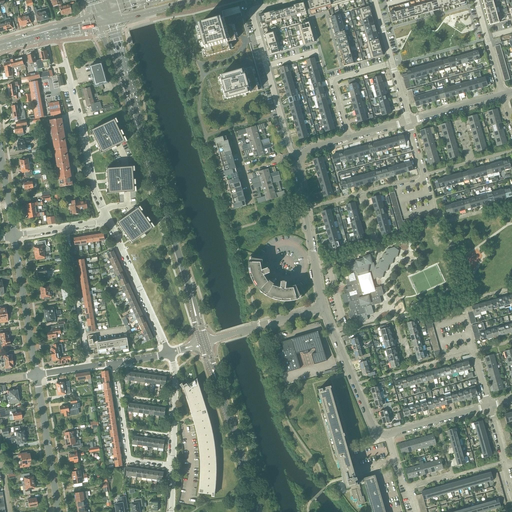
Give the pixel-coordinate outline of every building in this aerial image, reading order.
[(61,4),(60,0),(50,0),(53,7),(58,5),(59,7),(61,15),(67,13),(67,14),(71,13),(69,4),(62,6),(61,4)] [(324,0),(318,0),(321,8),(322,8),(326,7),(324,0)] [(447,0),(441,0),(444,8),(449,7),(447,0)] [(511,0),(503,0),(508,15),(509,18),(510,20),(511,19),(511,0)] [(22,27),(26,26),(23,17),(19,18),(18,14),(19,13),(17,6),(14,7),(17,19),(18,22),(19,27),(22,26),(22,27)] [(359,9),(356,10),(358,16),(359,15),(360,15),(371,12),(369,6),(359,9)] [(40,22),(43,21),(41,12),(40,10),(36,11),(36,8),(33,9),(34,14),(35,17),(36,17),(37,22),(40,21),(40,22)] [(41,12),(43,21),(47,20),(46,19),(49,18),(48,14),(48,13),(47,10),(48,10),(47,8),(40,10),(41,12)] [(222,11),(192,20),(196,35),(194,35),(197,43),(198,42),(209,80),(207,80),(209,88),(211,87),(215,102),(224,100),(227,100),(258,91),(263,89),(241,13),(223,18),(222,11)] [(360,15),(359,15),(361,21),(363,20),(372,18),(371,12),(360,15)] [(264,14),(259,15),(263,29),(268,27),(267,23),(264,14)] [(341,14),(330,17),(332,23),(343,20),(341,14)] [(3,20),(6,31),(12,29),(12,28),(14,28),(12,21),(10,22),(9,18),(6,19),(5,15),(1,16),(3,20)] [(372,18),(363,20),(363,21),(364,26),(374,23),(372,18)] [(343,20),(332,23),(333,29),(344,26),(345,25),(344,19),(343,20)] [(309,22),(298,25),(299,30),(310,27),(309,22)] [(364,26),(363,26),(365,32),(375,29),(374,23),(364,26)] [(344,26),(333,29),(335,34),(346,31),(344,26)] [(310,27),(299,30),(301,35),(312,32),(310,27)] [(375,29),(365,32),(366,37),(377,34),(375,29)] [(346,31),(335,34),(336,40),(347,36),(347,37),(348,36),(347,30),(346,31)] [(377,34),(366,37),(368,42),(368,43),(378,40),(377,34)] [(347,36),(336,40),(338,45),(349,42),(347,37),(347,36)] [(313,37),(302,40),(303,45),(315,42),(313,37)] [(368,42),(366,43),(368,48),(380,45),(378,40),(368,43),(368,42)] [(276,42),(267,45),(269,49),(280,46),(278,41),(276,42)] [(349,42),(338,45),(340,50),(350,47),(350,48),(352,47),(350,41),(349,42)] [(380,45),(368,48),(369,53),(381,50),(380,45)] [(280,46),(269,49),(270,55),(281,52),(280,46)] [(350,47),(340,50),(341,56),(352,53),(352,52),(350,48),(350,47)] [(381,50),(369,53),(371,59),(383,55),(381,50)] [(49,59),(47,51),(41,53),(42,59),(37,61),(39,69),(44,68),(43,63),(47,62),(48,66),(51,65),(49,59)] [(471,53),(473,61),(480,59),(477,51),(471,53)] [(352,53),(341,56),(342,61),(353,58),(355,58),(353,52),(352,52),(352,53)] [(471,53),(465,54),(468,63),(473,61),(471,53)] [(37,67),(36,62),(34,54),(28,56),(30,64),(30,63),(31,66),(34,65),(35,68),(37,67)] [(465,54),(459,56),(462,64),(468,63),(465,54)] [(459,56),(454,58),(456,66),(462,64),(459,56)] [(17,59),(16,60),(18,67),(19,69),(19,71),(26,69),(25,68),(25,65),(24,66),(22,58),(19,59),(18,58),(17,59)] [(314,58),(306,61),(308,67),(316,64),(314,58)] [(353,58),(342,61),(344,66),(355,63),(353,58)] [(450,68),(456,66),(454,58),(448,59),(450,68)] [(448,59),(442,61),(444,69),(450,68),(448,59)] [(11,61),(10,61),(12,69),(18,67),(16,60),(13,60),(11,60),(11,61)] [(5,63),(4,63),(5,68),(4,68),(5,70),(6,76),(6,77),(7,77),(8,79),(14,78),(13,76),(12,69),(10,61),(7,62),(7,61),(5,62),(5,63)] [(440,62),(436,63),(438,71),(444,69),(442,61),(440,62)] [(90,66),(96,86),(107,83),(102,63),(90,66)] [(433,73),(438,71),(436,63),(434,63),(430,64),(433,73)] [(316,64),(308,67),(309,73),(318,70),(316,64)] [(428,65),(424,66),(427,74),(433,73),(430,64),(428,65)] [(281,74),(290,72),(288,66),(280,68),(281,74)] [(422,67),(418,68),(421,76),(422,79),(428,77),(427,74),(424,66),(422,67)] [(416,68),(413,69),(415,78),(416,81),(418,80),(418,77),(421,76),(418,68),(416,68)] [(407,73),(408,76),(409,79),(415,78),(413,69),(407,71),(407,73)] [(311,78),(319,76),(318,70),(309,73),(311,78)] [(38,78),(40,78),(39,73),(39,72),(27,75),(28,81),(38,78)] [(281,74),(283,80),(291,78),(290,72),(281,74)] [(479,80),(481,88),(487,86),(491,85),(490,83),(488,77),(481,79),(480,73),(477,74),(479,80)] [(319,76),(311,78),(313,84),(321,82),(319,76)] [(374,85),(382,83),(381,77),(372,79),(374,85)] [(283,80),(285,86),(293,84),(291,78),(283,80)] [(479,80),(473,81),(475,89),(481,88),(479,80)] [(8,86),(9,91),(17,90),(19,89),(19,87),(18,81),(13,82),(14,85),(9,85),(8,86)] [(475,89),(473,81),(467,83),(469,91),(475,89)] [(321,82),(313,84),(314,90),(323,88),(321,82)] [(349,88),(350,92),(358,89),(356,83),(348,86),(349,88)] [(382,83),(374,85),(376,91),(384,89),(383,86),(382,83)] [(469,91),(467,83),(461,85),(464,93),(469,91)] [(286,92),(295,89),(293,84),(285,86),(286,92)] [(461,85),(455,86),(458,94),(464,93),(461,85)] [(458,94),(455,86),(449,88),(452,96),(458,94)] [(84,90),(86,99),(93,98),(90,88),(84,90)] [(316,96),(324,94),(323,88),(314,90),(316,96)] [(449,88),(444,90),(446,98),(452,96),(449,88)] [(286,92),(288,98),(296,95),(295,89),(286,92)] [(358,89),(350,92),(350,93),(350,94),(351,98),(360,96),(358,89)] [(384,89),(376,91),(377,97),(386,95),(385,93),(384,89)] [(15,96),(16,99),(20,98),(19,98),(21,97),(20,93),(17,93),(17,90),(9,91),(10,96),(11,97),(15,96)] [(446,98),(444,90),(438,91),(440,99),(446,98)] [(440,99),(438,91),(432,93),(434,101),(440,99)] [(419,94),(420,96),(422,104),(424,104),(425,104),(428,103),(426,94),(425,92),(419,94)] [(434,101),(432,93),(426,94),(428,103),(434,101)] [(326,100),(324,94),(316,96),(318,102),(326,100)] [(290,104),(298,101),(296,95),(288,98),(290,104)] [(379,103),(387,101),(386,95),(377,97),(375,98),(376,104),(379,103)] [(352,100),(353,104),(361,102),(360,96),(351,98),(352,100)] [(422,104),(420,96),(414,98),(415,100),(416,103),(417,106),(422,104)] [(88,106),(91,105),(93,112),(102,109),(100,102),(95,104),(93,98),(86,99),(88,106)] [(319,108),(328,106),(326,100),(318,102),(319,108)] [(290,104),(291,109),(300,107),(298,101),(290,104)] [(387,101),(379,103),(381,109),(389,107),(388,105),(387,101)] [(11,108),(11,111),(12,111),(12,112),(23,110),(22,102),(20,102),(16,103),(17,106),(12,106),(11,107),(11,108)] [(355,110),(363,108),(361,102),(353,104),(354,106),(355,110)] [(321,114),(329,111),(328,106),(319,108),(321,114)] [(293,115),(301,113),(300,107),(291,109),(293,115)] [(389,107),(381,109),(383,116),(391,113),(390,111),(389,107)] [(355,112),(357,116),(365,114),(363,108),(355,110),(355,112)] [(489,119),(490,119),(499,116),(497,109),(487,112),(489,112),(490,118),(489,118),(489,119)] [(12,114),(12,117),(13,117),(14,118),(15,121),(16,121),(26,119),(24,110),(23,110),(12,112),(12,114)] [(331,117),(329,111),(321,114),(323,120),(331,117)] [(293,115),(295,121),(303,119),(301,113),(293,115)] [(358,122),(367,120),(365,114),(357,116),(358,122)] [(469,124),(478,122),(476,116),(477,116),(477,115),(467,118),(469,124)] [(491,126),(492,125),(501,123),(499,116),(490,119),(492,125),(491,125),(491,126)] [(333,123),(331,117),(323,120),(324,126),(333,123)] [(62,119),(50,121),(51,125),(52,125),(57,154),(67,152),(66,141),(64,133),(62,119)] [(115,119),(92,131),(103,153),(126,142),(115,119)] [(296,127),(305,125),(303,119),(295,121),(296,127)] [(15,130),(14,130),(15,133),(16,133),(16,134),(18,133),(19,136),(24,135),(23,132),(24,132),(23,128),(26,128),(28,128),(27,121),(16,123),(17,127),(15,127),(15,130)] [(479,122),(478,122),(469,124),(471,131),(480,129),(478,123),(479,122)] [(333,123),(324,126),(326,131),(334,129),(333,123)] [(443,132),(452,130),(450,123),(440,125),(440,126),(441,125),(443,131),(442,132),(443,132)] [(493,132),(494,132),(503,130),(502,128),(501,123),(492,125),(494,131),(493,132)] [(251,128),(254,137),(259,136),(257,131),(261,129),(263,135),(265,134),(264,129),(266,128),(265,124),(251,128)] [(296,127),(298,133),(306,131),(305,125),(296,127)] [(243,135),(248,133),(249,139),(254,137),(251,128),(237,131),(239,136),(241,135),(242,141),(245,140),(243,135)] [(422,138),(430,135),(429,129),(430,129),(430,128),(420,131),(422,138)] [(481,129),(480,129),(471,131),(473,138),(482,136),(480,130),(481,129)] [(444,139),(445,139),(454,136),(452,130),(443,132),(445,138),(444,138),(444,139)] [(495,139),(496,139),(505,136),(503,130),(494,132),(496,138),(495,139)] [(300,139),(308,137),(306,131),(298,133),(300,139)] [(259,136),(254,137),(257,147),(270,143),(269,139),(267,139),(265,134),(263,135),(264,140),(260,141),(259,136)] [(432,135),(430,135),(422,138),(424,145),(432,142),(431,136),(432,136),(432,135)] [(482,136),(473,138),(475,145),(483,142),(482,136),(483,136),(483,135),(482,136)] [(217,144),(228,141),(228,140),(227,140),(226,136),(221,138),(220,137),(220,138),(215,139),(216,141),(215,142),(216,143),(217,144)] [(400,146),(405,144),(403,136),(397,137),(400,146)] [(446,146),(447,145),(456,143),(454,136),(445,139),(447,145),(446,145),(446,146)] [(505,136),(496,139),(498,145),(497,145),(497,146),(507,143),(505,136)] [(254,137),(249,139),(251,144),(246,145),(245,140),(242,141),(244,146),(242,146),(243,151),(257,147),(254,137)] [(394,147),(400,146),(397,137),(391,139),(394,147)] [(27,149),(26,148),(27,148),(28,149),(29,150),(31,150),(32,149),(32,147),(32,146),(31,145),(28,146),(28,145),(28,143),(32,142),(31,139),(27,140),(22,141),(19,141),(19,144),(18,144),(19,150),(27,149)] [(391,139),(385,141),(388,149),(394,147),(391,139)] [(218,147),(218,149),(229,145),(228,141),(217,144),(217,146),(217,147),(218,147)] [(382,151),(388,149),(385,141),(379,142),(382,151)] [(376,152),(382,151),(379,142),(374,144),(376,152)] [(434,142),(432,142),(424,145),(426,151),(434,149),(432,143),(434,142)] [(485,142),(483,142),(475,145),(477,152),(487,149),(485,149),(484,143),(485,143),(485,142)] [(270,143),(257,147),(259,157),(264,155),(263,150),(267,149),(269,154),(271,153),(269,148),(271,147),(271,145),(270,143)] [(458,150),(456,143),(447,145),(449,152),(447,152),(448,153),(449,152),(458,150)] [(376,152),(374,144),(368,146),(370,154),(376,152)] [(364,156),(370,154),(368,146),(362,147),(364,156)] [(257,147),(243,151),(244,155),(246,155),(248,160),(250,159),(249,154),(253,153),(255,158),(259,157),(257,147)] [(364,156),(362,147),(356,149),(358,157),(364,156)] [(434,149),(426,151),(427,158),(436,155),(434,149),(436,149),(435,148),(434,149)] [(352,159),(358,157),(356,149),(350,151),(352,159)] [(220,156),(221,158),(232,155),(230,150),(219,153),(220,155),(219,156),(220,156)] [(459,157),(458,150),(449,152),(451,158),(449,159),(450,159),(459,157)] [(346,161),(352,159),(350,151),(344,152),(346,161)] [(67,152),(57,154),(61,182),(60,182),(61,187),(73,185),(70,171),(69,163),(67,152)] [(341,162),(346,161),(344,152),(338,154),(341,162)] [(341,162),(338,154),(332,156),(335,164),(341,162)] [(437,155),(436,155),(427,158),(429,165),(439,162),(438,162),(436,156),(438,156),(437,155)] [(314,160),(315,166),(324,164),(322,158),(314,160)] [(510,166),(509,163),(508,160),(502,162),(505,170),(510,168),(510,166)] [(404,164),(407,172),(413,170),(411,162),(404,164)] [(499,172),(505,170),(502,162),(496,163),(499,172)] [(493,173),(499,172),(496,163),(490,165),(493,173)] [(317,172),(325,170),(324,164),(315,166),(317,172)] [(403,173),(407,172),(404,164),(398,165),(401,174),(403,173)] [(29,165),(21,166),(22,172),(25,172),(26,177),(33,176),(32,171),(30,171),(29,165)] [(401,174),(398,165),(393,167),(395,175),(397,175),(401,174)] [(493,173),(490,165),(484,167),(487,175),(493,173)] [(133,167),(108,169),(110,194),(135,192),(133,167)] [(268,169),(263,170),(266,180),(280,176),(278,172),(276,172),(275,167),(273,168),(274,173),(270,174),(268,169)] [(392,176),(395,175),(393,167),(387,169),(389,177),(392,176)] [(481,177),(487,175),(484,167),(479,168),(481,177)] [(237,173),(236,168),(225,172),(224,172),(225,173),(224,174),(225,175),(226,177),(226,176),(237,173)] [(380,180),(383,179),(381,170),(380,168),(374,170),(375,172),(377,180),(380,180)] [(481,177),(479,168),(473,170),(475,178),(481,177)] [(386,178),(389,177),(387,169),(381,170),(383,179),(386,178)] [(251,180),(253,184),(266,180),(263,170),(259,172),(260,177),(256,178),(254,173),(252,174),(254,179),(251,180)] [(317,172),(319,178),(327,176),(325,170),(317,172)] [(469,180),(475,178),(473,170),(467,172),(469,180)] [(375,172),(369,174),(371,182),(374,181),(377,180),(375,172)] [(463,182),(469,180),(467,172),(461,173),(463,182)] [(461,173),(455,175),(457,183),(463,182),(461,173)] [(368,183),(371,182),(369,174),(363,175),(366,184),(368,183)] [(363,175),(357,177),(360,185),(362,185),(366,184),(363,175)] [(451,185),(457,183),(455,175),(449,177),(451,185)] [(280,176),(266,180),(269,190),(274,188),(272,183),(277,182),(278,187),(280,186),(279,181),(281,181),(280,176)] [(320,184),(329,182),(327,176),(319,178),(320,184)] [(356,186),(360,185),(357,177),(351,179),(354,187),(356,186)] [(449,177),(443,178),(446,187),(451,185),(449,177)] [(440,188),(446,187),(443,178),(437,180),(438,182),(438,183),(435,184),(436,189),(440,188)] [(350,188),(354,187),(351,179),(346,180),(348,189),(350,188)] [(31,189),(37,188),(35,180),(29,181),(29,182),(24,183),(25,189),(30,189),(31,189)] [(258,193),(260,192),(258,187),(263,186),(264,191),(269,190),(266,180),(253,184),(254,189),(256,188),(258,193)] [(348,189),(346,180),(340,182),(342,190),(344,190),(348,189)] [(320,184),(322,190),(330,188),(329,182),(320,184)] [(280,186),(278,187),(280,192),(275,194),(274,188),(269,190),(272,200),(285,196),(284,191),(282,192),(280,186)] [(243,192),(241,187),(230,190),(231,192),(230,193),(231,193),(232,195),(243,192)] [(332,194),(330,188),(322,190),(324,197),(332,194)] [(261,198),(260,192),(258,193),(259,198),(257,199),(258,203),(272,200),(269,190),(264,191),(266,196),(261,198)] [(504,190),(498,192),(500,200),(506,198),(504,190)] [(43,199),(50,198),(52,198),(51,191),(42,192),(43,196),(42,196),(43,199)] [(494,201),(500,200),(498,192),(492,193),(494,201)] [(488,203),(494,201),(492,193),(486,195),(488,203)] [(482,205),(488,203),(486,195),(480,196),(482,205)] [(373,204),(382,202),(380,196),(372,198),(373,204)] [(482,205),(480,196),(474,198),(477,206),(482,205)] [(471,208),(477,206),(474,198),(468,200),(471,208)] [(72,211),(72,215),(81,213),(81,210),(84,209),(84,210),(88,209),(86,201),(79,202),(79,200),(71,201),(72,206),(70,206),(71,211),(72,211)] [(471,208),(468,200),(462,201),(465,210),(471,208)] [(245,201),(234,204),(234,206),(234,207),(235,207),(235,209),(240,207),(241,208),(241,207),(246,206),(245,201)] [(459,211),(465,210),(462,201),(457,203),(459,211)] [(373,204),(375,210),(383,208),(382,202),(373,204)] [(28,211),(38,210),(37,206),(39,206),(38,203),(27,205),(28,211)] [(346,205),(348,211),(356,209),(355,203),(346,205)] [(459,211),(457,203),(451,205),(453,213),(459,211)] [(447,215),(453,213),(451,205),(445,206),(447,215)] [(139,208),(118,222),(133,243),(154,228),(139,208)] [(375,210),(377,216),(385,214),(383,208),(375,210)] [(350,218),(358,215),(356,209),(348,211),(350,218)] [(322,212),(324,218),(332,216),(330,210),(322,212)] [(387,220),(385,214),(377,216),(378,223),(387,220)] [(350,218),(351,224),(360,221),(358,215),(350,218)] [(334,222),(332,216),(324,218),(325,224),(334,222)] [(378,223),(380,229),(388,226),(387,220),(378,223)] [(360,221),(351,224),(353,230),(361,228),(360,221)] [(325,224),(327,231),(335,228),(334,222),(325,224)] [(390,233),(390,232),(388,226),(380,229),(382,235),(390,233)] [(337,234),(335,228),(327,231),(329,237),(337,234)] [(353,230),(355,236),(363,234),(361,228),(353,230)] [(329,237),(330,243),(339,240),(337,234),(329,237)] [(365,240),(363,234),(355,236),(356,242),(365,240)] [(332,249),(340,247),(339,240),(330,243),(332,249)] [(34,248),(34,250),(35,250),(35,253),(50,251),(50,249),(47,249),(45,241),(38,242),(38,246),(34,247),(34,248)] [(342,295),(344,304),(348,303),(351,311),(349,315),(349,318),(353,320),(358,319),(360,322),(368,320),(367,316),(374,314),(371,306),(373,305),(382,303),(380,296),(384,295),(381,287),(381,286),(381,287),(374,288),(372,280),(375,279),(377,277),(379,279),(382,278),(384,272),(387,271),(389,265),(392,264),(394,258),(397,257),(398,251),(394,248),(393,248),(390,249),(389,249),(387,250),(386,253),(383,254),(381,259),(379,260),(378,264),(375,266),(376,266),(375,267),(372,265),(370,255),(363,257),(364,259),(356,261),(356,263),(349,265),(351,272),(353,271),(354,273),(348,275),(349,280),(346,281),(346,284),(347,285),(348,289),(347,289),(345,290),(345,292),(346,294),(342,295)] [(51,253),(50,251),(35,253),(36,256),(35,256),(35,258),(36,259),(47,258),(46,254),(51,253)] [(104,262),(110,259),(116,257),(113,251),(111,252),(110,252),(110,253),(107,254),(109,258),(104,260),(104,262)] [(110,259),(112,263),(106,266),(107,267),(109,266),(112,265),(118,262),(116,257),(110,259)] [(79,267),(85,266),(85,265),(85,262),(87,261),(90,260),(90,258),(86,259),(84,259),(78,260),(78,263),(79,267)] [(263,293),(263,294),(272,283),(270,281),(268,279),(268,280),(267,280),(264,276),(265,275),(270,273),(270,272),(270,271),(270,270),(269,269),(268,269),(268,268),(263,270),(262,270),(261,265),(263,265),(263,263),(263,260),(251,258),(251,262),(249,262),(249,264),(249,267),(249,269),(250,272),(250,274),(251,277),(252,278),(254,283),(257,287),(259,290),(260,291),(263,293)] [(109,273),(115,270),(121,268),(118,262),(112,265),(109,266),(111,270),(109,271),(109,273)] [(79,269),(80,272),(86,271),(86,268),(88,267),(91,267),(91,264),(87,265),(85,265),(85,266),(79,267),(79,269)] [(47,268),(46,268),(38,269),(39,276),(47,275),(47,271),(49,270),(49,271),(53,270),(52,267),(51,267),(48,267),(48,268),(47,268)] [(112,278),(117,276),(123,273),(121,268),(115,270),(117,274),(111,276),(112,278)] [(96,269),(86,271),(80,272),(81,278),(87,277),(87,273),(92,272),(92,273),(96,272),(99,271),(99,269),(96,270),(96,269)] [(118,283),(118,282),(120,281),(126,279),(123,273),(117,276),(112,278),(112,279),(115,277),(117,280),(113,282),(114,284),(118,283)] [(87,277),(81,278),(82,284),(88,283),(88,280),(90,279),(93,278),(93,276),(89,277),(87,277)] [(120,281),(118,282),(118,283),(120,288),(122,287),(128,284),(127,282),(126,279),(120,281)] [(272,283),(263,294),(264,294),(267,296),(268,297),(271,298),(273,299),(276,300),(277,300),(281,301),(282,301),(286,301),(287,301),(291,301),(292,301),(296,300),(297,300),(301,298),(296,285),(293,286),(291,287),(292,289),(286,289),(286,287),(287,283),(286,283),(286,282),(285,281),(284,281),(283,282),(282,282),(281,282),(281,287),(280,288),(275,287),(276,285),(274,284),(272,283)] [(116,296),(125,292),(131,290),(128,284),(122,287),(124,290),(111,296),(112,298),(116,296)] [(61,289),(63,301),(69,300),(67,288),(61,289)] [(57,293),(56,290),(53,291),(50,291),(42,293),(42,296),(41,296),(42,298),(43,298),(43,300),(52,299),(51,298),(54,297),(53,293),(57,293)] [(122,300),(127,298),(133,295),(131,290),(125,292),(127,296),(121,298),(122,300)] [(124,306),(130,303),(136,300),(133,295),(127,298),(129,301),(123,304),(124,306)] [(511,304),(508,296),(502,298),(505,305),(511,304)] [(496,299),(498,307),(505,305),(502,298),(496,299)] [(490,301),(492,309),(498,307),(496,299),(490,301)] [(91,301),(84,302),(85,308),(92,307),(94,306),(94,303),(97,302),(97,300),(93,300),(91,301)] [(127,311),(132,308),(138,306),(136,300),(130,303),(131,307),(126,309),(127,311)] [(484,303),(486,311),(492,309),(490,301),(484,303)] [(478,305),(480,312),(486,311),(484,303),(478,305)] [(472,306),(473,311),(474,314),(480,312),(478,305),(472,306)] [(126,318),(135,314),(141,311),(140,310),(140,309),(138,306),(132,308),(134,312),(125,316),(126,318)] [(44,309),(43,309),(44,313),(45,312),(45,316),(61,313),(61,310),(57,311),(56,307),(53,308),(44,309)] [(137,319),(143,317),(141,311),(135,314),(136,318),(131,320),(132,322),(137,319)] [(61,315),(61,313),(45,316),(46,318),(45,318),(46,322),(55,321),(55,316),(61,315)] [(134,327),(140,325),(146,322),(143,317),(137,319),(139,323),(133,326),(134,327)] [(425,320),(428,329),(433,328),(432,323),(431,319),(425,320)] [(413,328),(417,327),(415,321),(407,323),(408,328),(409,329),(413,328)] [(147,326),(146,322),(140,325),(142,330),(147,328),(148,328),(147,326)] [(479,333),(480,336),(481,339),(481,341),(488,339),(486,331),(485,331),(484,326),(483,323),(481,323),(481,324),(480,324),(482,329),(478,330),(479,333)] [(61,333),(61,334),(61,332),(65,331),(64,325),(54,326),(54,330),(53,330),(53,332),(48,332),(49,335),(48,336),(48,337),(49,338),(49,339),(57,338),(56,334),(61,333)] [(379,327),(382,336),(391,333),(390,327),(385,329),(384,326),(379,327)] [(504,326),(498,328),(500,335),(506,334),(504,328),(504,326)] [(409,329),(411,336),(419,333),(417,328),(417,327),(413,328),(409,329)] [(149,328),(148,328),(147,328),(142,330),(145,336),(151,333),(149,328)] [(495,328),(491,329),(494,337),(500,335),(498,328),(495,328)] [(491,329),(486,331),(488,339),(494,337),(491,329)] [(309,353),(308,350),(315,348),(315,350),(316,353),(311,354),(314,364),(327,361),(318,331),(282,342),(284,349),(277,352),(283,374),(300,368),(296,354),(303,352),(303,354),(309,353)] [(147,341),(153,339),(153,337),(152,336),(151,333),(145,336),(146,340),(147,341)] [(350,339),(352,346),(360,344),(358,338),(365,336),(364,333),(357,335),(357,337),(350,339)] [(391,333),(382,336),(384,342),(393,340),(391,333)] [(419,333),(411,336),(412,342),(420,339),(419,333)] [(127,338),(125,338),(97,343),(97,344),(96,344),(95,339),(96,339),(97,340),(96,335),(88,336),(90,350),(93,349),(94,354),(129,349),(127,338)] [(9,339),(8,339),(0,340),(0,347),(2,347),(10,346),(10,345),(10,344),(10,343),(10,342),(9,339)] [(420,339),(412,342),(414,348),(422,346),(420,339)] [(393,340),(384,342),(385,348),(395,346),(393,340)] [(53,348),(51,348),(51,352),(51,353),(52,354),(52,355),(60,353),(63,353),(62,344),(53,345),(53,348)] [(422,346),(414,348),(416,354),(424,352),(422,346)] [(388,356),(397,354),(395,348),(386,350),(388,356)] [(363,356),(361,350),(354,352),(356,358),(363,356),(364,359),(371,357),(370,354),(363,356)] [(426,351),(424,352),(416,354),(417,360),(425,358),(426,359),(429,358),(426,351)] [(486,364),(495,362),(493,356),(494,355),(498,354),(498,351),(493,352),(494,355),(484,358),(486,364)] [(52,356),(51,356),(52,358),(53,361),(59,360),(60,364),(64,363),(64,361),(70,360),(69,356),(61,358),(60,353),(52,355),(52,356)] [(399,360),(397,354),(388,356),(389,363),(399,360)] [(1,359),(1,363),(12,361),(12,360),(13,360),(13,358),(12,358),(11,355),(6,355),(3,355),(3,358),(1,359)] [(371,360),(371,357),(364,359),(364,362),(359,363),(361,369),(369,367),(367,361),(371,360)] [(399,360),(389,363),(391,369),(401,366),(399,360)] [(12,362),(12,361),(1,363),(2,367),(4,367),(5,372),(10,371),(10,368),(13,368),(13,365),(14,364),(13,362),(12,362)] [(468,361),(462,363),(464,371),(470,369),(468,361)] [(495,362),(486,364),(488,371),(497,369),(495,363),(496,362),(495,362)] [(464,371),(462,363),(456,365),(458,373),(464,371)] [(458,373),(456,365),(449,367),(452,375),(458,373)] [(370,373),(369,367),(361,369),(363,375),(368,374),(369,377),(376,375),(375,372),(370,373)] [(443,368),(446,376),(452,375),(449,367),(443,368)] [(437,370),(440,378),(446,376),(443,368),(437,370)] [(498,368),(497,369),(488,371),(490,378),(499,375),(497,369),(498,369),(498,368)] [(432,372),(434,380),(440,378),(437,370),(432,372)] [(88,379),(91,378),(90,372),(76,374),(77,381),(88,379)] [(428,381),(434,380),(432,372),(425,374),(428,381)] [(419,375),(421,383),(428,381),(425,374),(419,375)] [(413,377),(415,385),(421,383),(419,375),(413,377)] [(500,375),(499,375),(490,378),(492,385),(501,382),(499,376),(500,376),(500,375)] [(407,379),(409,387),(415,385),(413,377),(407,379)] [(403,388),(409,387),(407,379),(401,380),(403,388)] [(207,411),(198,383),(197,384),(195,380),(188,385),(187,384),(184,386),(183,385),(193,417),(195,417),(196,424),(197,424),(198,431),(199,431),(199,438),(200,437),(200,445),(201,444),(201,451),(202,451),(202,459),(203,459),(202,466),(203,465),(202,472),(203,472),(202,479),(203,479),(201,486),(202,486),(202,493),(213,495),(213,492),(215,492),(215,487),(216,480),(216,472),(216,465),(216,457),(215,450),(214,442),(213,435),(212,427),(210,420),(207,411)] [(401,380),(395,382),(397,390),(403,388),(401,380)] [(383,388),(379,390),(378,386),(385,385),(384,381),(377,383),(378,386),(371,388),(372,394),(380,392),(384,391),(383,388)] [(501,382),(492,385),(494,392),(504,389),(502,389),(501,383),(502,383),(502,382),(501,382)] [(354,476),(354,474),(343,436),(345,436),(344,433),(342,434),(329,388),(332,388),(331,386),(329,387),(329,386),(318,389),(319,393),(320,393),(320,396),(321,395),(322,399),(321,399),(322,399),(323,402),(322,403),(324,409),(325,408),(326,412),(325,412),(326,412),(327,415),(326,416),(328,422),(329,421),(330,424),(329,425),(330,425),(331,428),(330,428),(331,434),(332,434),(333,437),(332,438),(333,438),(334,441),(333,442),(335,447),(336,447),(337,450),(336,451),(337,451),(338,454),(337,454),(339,460),(340,460),(341,463),(340,464),(341,464),(342,467),(341,467),(342,473),(343,473),(344,476),(343,477),(344,479),(344,480),(347,488),(351,487),(352,491),(351,491),(354,499),(357,499),(358,505),(365,503),(363,496),(362,497),(360,489),(359,485),(358,485),(358,484),(365,482),(373,511),(384,511),(374,475),(364,478),(364,479),(357,481),(357,480),(358,480),(357,477),(354,478),(354,477),(354,476)] [(478,396),(475,386),(469,388),(469,390),(472,398),(478,396)] [(58,390),(57,391),(57,392),(58,392),(59,395),(71,393),(70,387),(58,389),(58,390)] [(3,395),(3,399),(7,398),(6,398),(18,396),(17,393),(18,392),(18,391),(17,390),(16,389),(8,391),(9,394),(3,395)] [(103,396),(105,396),(112,395),(111,389),(104,390),(105,394),(103,394),(99,394),(99,397),(103,396)] [(463,392),(465,399),(472,398),(469,390),(463,392)] [(382,398),(380,392),(372,394),(374,401),(382,398)] [(459,401),(465,399),(463,392),(457,393),(459,401)] [(459,401),(457,393),(451,395),(453,403),(459,401)] [(451,395),(445,397),(447,405),(453,403),(451,395)] [(18,398),(18,396),(6,398),(7,398),(3,399),(4,401),(10,400),(10,404),(19,402),(19,401),(19,399),(18,398)] [(447,405),(445,397),(439,399),(441,406),(447,405)] [(384,398),(382,398),(374,401),(376,407),(383,405),(384,407),(391,406),(390,403),(386,404),(384,398)] [(441,406),(439,399),(433,400),(435,408),(441,406)] [(105,408),(107,407),(114,406),(113,400),(106,401),(107,405),(105,406),(101,406),(101,409),(105,408)] [(435,408),(433,400),(427,402),(429,410),(435,408)] [(421,404),(423,412),(429,410),(427,402),(421,404)] [(69,405),(69,404),(65,405),(65,406),(60,406),(61,409),(60,410),(61,412),(62,413),(64,413),(65,416),(70,416),(70,415),(75,415),(74,409),(80,408),(80,403),(69,405)] [(423,412),(421,404),(415,405),(417,413),(423,412)] [(417,413),(415,405),(408,407),(411,415),(417,413)] [(114,413),(114,406),(107,407),(107,411),(105,411),(105,412),(101,412),(102,415),(108,414),(114,413)] [(381,418),(389,416),(391,415),(389,409),(392,409),(391,406),(384,407),(385,410),(380,412),(381,418)] [(411,415),(408,407),(402,409),(404,417),(411,415)] [(5,411),(0,411),(0,416),(0,418),(12,416),(13,420),(22,418),(21,418),(22,417),(22,415),(21,415),(21,412),(15,413),(15,409),(5,411)] [(109,419),(115,418),(114,413),(108,414),(108,417),(102,418),(103,421),(107,420),(109,419)] [(391,415),(389,416),(381,418),(383,424),(391,422),(390,418),(392,418),(391,415)] [(116,424),(115,418),(109,419),(109,423),(107,423),(103,424),(104,427),(108,426),(110,425),(116,424)] [(476,429),(484,427),(482,421),(474,423),(476,429)] [(449,436),(458,434),(456,428),(448,431),(449,436)] [(109,437),(111,437),(118,436),(117,430),(110,431),(111,435),(109,435),(105,436),(105,439),(109,438),(109,437)] [(14,436),(10,437),(11,439),(25,437),(24,434),(25,434),(24,431),(18,432),(18,431),(14,431),(14,432),(14,436)] [(65,439),(67,439),(74,438),(74,434),(76,434),(76,433),(79,433),(78,431),(66,433),(66,436),(65,436),(65,439)] [(479,441),(487,438),(485,432),(477,435),(479,441)] [(451,442),(459,440),(458,434),(449,436),(451,442)] [(435,445),(436,444),(433,435),(427,436),(429,445),(435,444),(435,445)] [(110,444),(112,443),(119,442),(118,436),(111,437),(112,441),(106,442),(103,442),(103,445),(106,444),(110,444)] [(420,438),(422,447),(428,445),(429,447),(429,446),(429,445),(427,436),(420,438)] [(75,442),(74,438),(67,439),(68,446),(72,445),(73,447),(81,446),(81,444),(80,441),(75,442)] [(423,448),(422,447),(420,438),(413,440),(416,449),(422,447),(422,448),(423,448)] [(481,446),(489,444),(487,438),(479,441),(481,446)] [(416,449),(413,440),(407,442),(409,451),(415,449),(415,450),(416,450),(416,449)] [(453,448),(461,446),(459,440),(451,442),(453,448)] [(119,442),(112,443),(113,447),(107,448),(104,448),(104,451),(107,450),(111,450),(111,449),(113,449),(120,448),(119,442)] [(409,452),(409,451),(407,442),(399,444),(402,454),(402,453),(408,451),(409,452)] [(482,452),(490,450),(489,444),(481,446),(482,452)] [(121,454),(120,448),(113,449),(114,453),(108,454),(108,456),(112,456),(112,455),(114,455),(121,454)] [(77,450),(71,451),(71,454),(69,455),(70,458),(69,458),(69,460),(70,461),(74,460),(74,463),(79,462),(78,460),(78,456),(84,455),(84,452),(77,453),(77,450)] [(482,452),(484,458),(492,456),(490,450),(482,452)] [(462,452),(454,454),(456,460),(464,457),(462,452)] [(464,457),(456,460),(458,466),(466,463),(464,457)] [(31,464),(30,459),(22,461),(23,464),(20,464),(21,468),(23,467),(23,466),(28,466),(28,465),(31,464)] [(434,463),(436,471),(443,469),(440,459),(440,460),(440,461),(434,462),(434,461),(433,461),(434,463)] [(427,465),(429,473),(436,471),(434,463),(428,464),(427,463),(427,465)] [(420,466),(422,475),(429,473),(427,465),(421,466),(421,465),(420,465),(420,466)] [(422,475),(420,466),(414,468),(414,467),(413,467),(413,468),(416,477),(422,475)] [(72,472),(73,478),(81,477),(84,476),(84,477),(87,476),(87,473),(84,474),(84,473),(81,473),(80,468),(74,469),(75,472),(72,472)] [(407,469),(406,469),(409,479),(416,477),(413,468),(407,470),(407,469)] [(491,472),(485,474),(487,482),(493,481),(493,480),(492,477),(492,474),(491,472)] [(24,478),(24,481),(21,481),(22,484),(33,482),(32,476),(30,476),(29,473),(20,475),(21,478),(24,478)] [(482,484),(487,482),(485,474),(479,476),(482,484)] [(84,476),(81,477),(73,478),(74,484),(82,483),(82,480),(85,479),(88,478),(87,476),(84,477),(84,476)] [(476,486),(482,484),(479,476),(473,477),(476,486)] [(473,477),(468,479),(470,487),(476,486),(473,477)] [(462,481),(456,482),(458,490),(464,489),(462,481)] [(34,488),(33,482),(22,484),(18,485),(18,487),(22,486),(23,492),(25,491),(26,489),(34,488)] [(456,482),(450,484),(453,492),(458,490),(456,482)] [(450,484),(445,485),(447,494),(453,492),(450,484)] [(428,490),(430,498),(436,497),(433,489),(428,490)] [(423,497),(424,500),(430,498),(428,490),(421,492),(422,494),(423,497)] [(75,493),(77,501),(84,500),(83,492),(75,493)] [(124,511),(124,507),(127,507),(125,497),(119,498),(119,503),(115,504),(116,511),(124,511)] [(37,502),(36,498),(27,500),(28,502),(25,503),(26,507),(37,505),(38,504),(37,502)] [(87,499),(84,500),(77,501),(78,508),(86,507),(88,506),(87,499)] [(132,508),(132,511),(140,511),(139,507),(143,506),(141,499),(135,500),(135,503),(132,504),(130,504),(131,508),(132,508)] [(499,502),(499,499),(498,499),(493,500),(495,509),(501,507),(500,505),(499,502)] [(489,510),(495,509),(493,500),(487,502),(489,510)] [(159,510),(157,501),(148,503),(150,511),(159,510)] [(483,511),(489,510),(487,502),(481,504),(483,511)]
